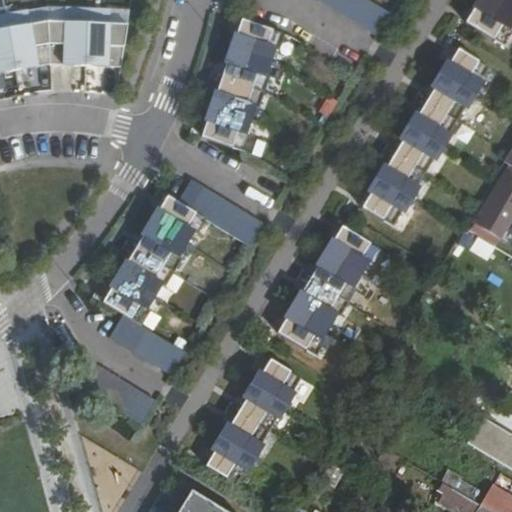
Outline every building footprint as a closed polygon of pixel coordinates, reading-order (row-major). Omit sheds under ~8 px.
[(388,11),(369,0),(316,0),(374,35),(388,11)] [(465,22),(506,46),(511,36),(511,0),(473,0),(471,4),(474,7),(465,22)] [(0,64),(1,64),(3,72),(15,69),(27,67),(26,60),(35,58),(36,66),(50,65),(64,65),(64,56),(73,56),(73,64),(85,64),(98,65),(99,57),(107,58),(107,66),(121,67),(127,26),(110,24),(111,9),(66,5),(65,20),(48,18),(30,21),(28,6),(0,10),(0,64)] [(207,122),(201,138),(244,152),(250,136),(246,135),(256,106),(259,108),(269,80),(265,78),(275,50),(279,51),(284,35),(241,21),(236,36),(232,35),(222,63),(226,64),(216,93),(212,92),(203,121),(207,122)] [(487,65),(456,47),(376,179),(360,206),(391,224),(399,210),(401,212),(417,186),(415,185),(431,157),(433,159),(449,134),(446,132),(463,105),(465,106),(480,81),(478,79),(487,65)] [(64,56),(64,65),(73,64),(73,56),(64,56)] [(107,58),(99,57),(98,65),(107,66),(107,58)] [(26,60),(27,67),(36,66),(35,58),(26,60)] [(461,117),(476,125),(485,106),(470,99),(461,117)] [(455,122),(447,141),(463,147),(470,128),(455,122)] [(511,174),(509,173),(476,225),(499,239),(511,218),(511,174)] [(260,222),(191,180),(177,203),(208,222),(246,245),(260,222)] [(429,203),(436,190),(421,182),(414,196),(429,203)] [(197,240),(208,222),(177,203),(166,197),(158,211),(155,209),(139,235),(143,237),(127,263),(124,261),(109,286),(112,289),(104,302),(123,315),(143,327),(152,313),(149,310),(164,286),(167,288),(182,264),(179,262),(193,238),(197,240)] [(344,224),(336,239),(334,237),(318,264),(320,265),(304,291),(302,290),(286,316),(289,317),(280,331),(319,354),(328,339),(324,337),(339,312),(342,314),(359,287),(356,284),(370,260),(374,262),(383,247),(344,224)] [(474,237),(469,252),(487,258),(492,243),(474,237)] [(143,327),(123,315),(109,337),(168,374),(182,351),(143,327)] [(300,374),(269,355),(204,464),(234,482),(243,468),(245,469),(261,444),(258,442),(275,416),(277,417),(293,389),(291,388),(300,374)] [(93,364),(79,387),(139,423),(153,399),(93,364)] [(511,434),(493,423),(478,447),(511,467),(511,434)] [(478,506),(489,511),(511,511),(511,504),(489,490),(486,495),(460,479),(453,491),(478,506)] [(230,511),(191,487),(175,511),(230,511)]
